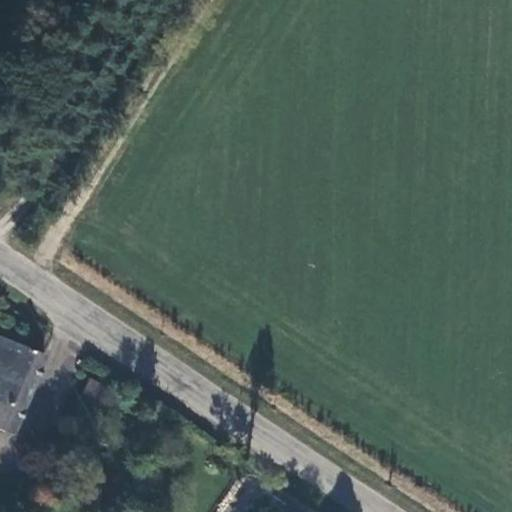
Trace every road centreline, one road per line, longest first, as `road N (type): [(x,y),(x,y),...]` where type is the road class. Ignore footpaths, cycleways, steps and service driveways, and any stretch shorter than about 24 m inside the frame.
road 1 (tertiary): [(370,511),(0,262)]
road 2 (track): [(30,283),(205,0)]
road 3 (track): [(0,246),(151,0)]
